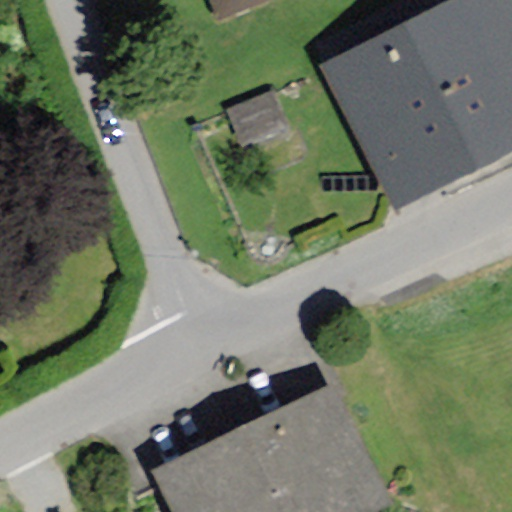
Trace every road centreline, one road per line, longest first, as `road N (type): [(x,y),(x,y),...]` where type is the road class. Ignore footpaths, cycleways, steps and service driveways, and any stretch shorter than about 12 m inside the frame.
road 1 (residential): [(202,339),(66,0)]
road 2 (residential): [(511,198),(202,339)]
road 3 (residential): [(202,339),(0,438)]
